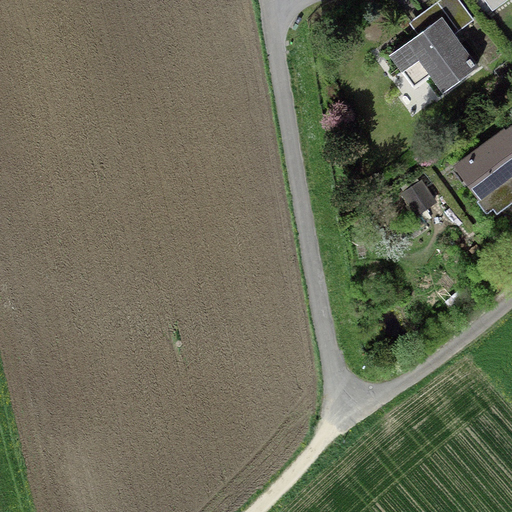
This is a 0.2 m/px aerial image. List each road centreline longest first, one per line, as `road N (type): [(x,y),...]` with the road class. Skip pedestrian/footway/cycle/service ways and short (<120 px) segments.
road 1 (residential): [(270,2),(316,297),(345,420)]
road 2 (track): [(251,511),(345,420)]
